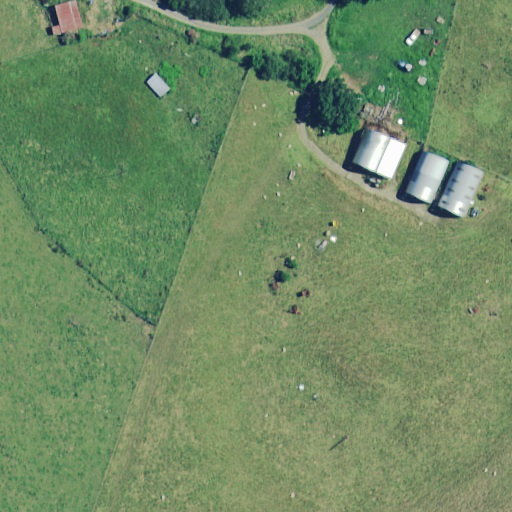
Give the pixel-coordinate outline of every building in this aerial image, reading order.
[(81,26),(73,0),(72,0),(53,5),(58,25),(50,27),(52,34),(81,26)] [(167,89),(155,74),(146,82),(159,97),(167,89)] [(404,145),(365,129),(351,163),(390,179),(404,145)] [(447,162),(423,151),(405,193),(429,203),(447,162)] [(481,173),(457,162),(438,206),(462,217),(481,173)]
